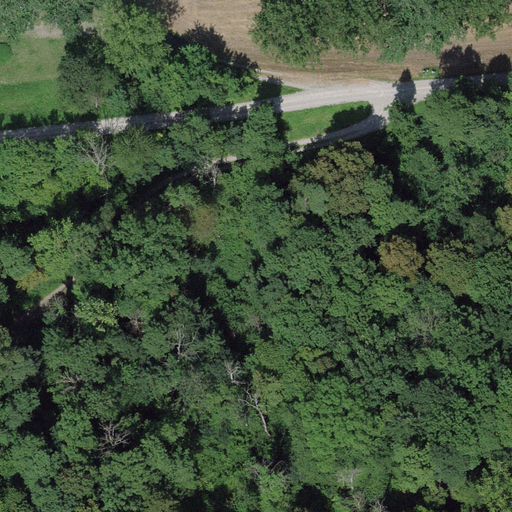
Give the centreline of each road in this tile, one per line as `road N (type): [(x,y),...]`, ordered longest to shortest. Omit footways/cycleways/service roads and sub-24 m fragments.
road 1 (track): [(0,142),(354,91),(511,81)]
road 2 (track): [(419,88),(349,132),(174,181),(131,212),(72,286),(0,344)]
road 3 (track): [(108,4),(157,43),(199,59),(354,91)]
